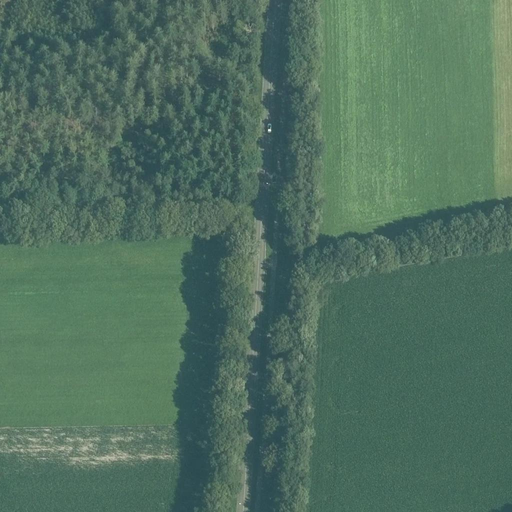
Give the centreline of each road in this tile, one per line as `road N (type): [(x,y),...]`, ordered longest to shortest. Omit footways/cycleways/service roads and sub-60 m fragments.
road 1 (secondary): [(242,511),(275,0)]
road 2 (track): [(258,266),(511,218)]
